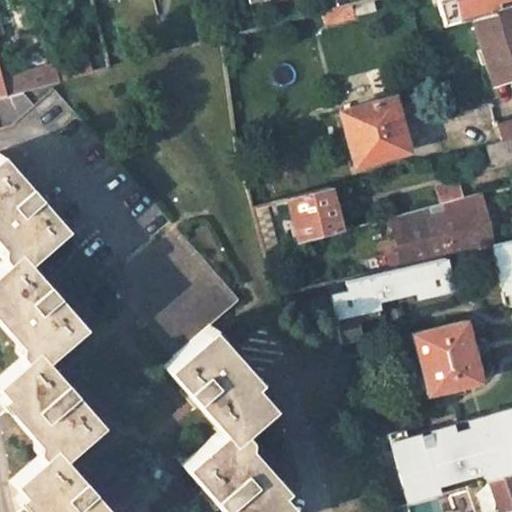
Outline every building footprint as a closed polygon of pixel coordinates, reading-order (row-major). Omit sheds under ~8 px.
[(363,0),(356,0),(348,2),(351,17),(367,13),(363,0)] [(466,19),(511,5),(511,4),(510,0),(434,0),(440,26),(466,19)] [(348,2),(319,10),(322,24),(351,17),(348,2)] [(511,5),(466,19),(486,87),(511,80),(511,5)] [(51,64),(55,81),(91,71),(87,54),(51,64)] [(0,77),(0,79),(4,94),(25,89),(55,81),(51,64),(0,77)] [(108,279),(171,224),(47,86),(28,104),(25,89),(4,94),(0,95),(0,154),(62,226),(108,279)] [(392,99),(339,113),(352,165),(405,151),(392,99)] [(493,126),(498,141),(511,137),(511,120),(494,125),(493,126)] [(511,137),(498,141),(478,146),(483,168),(506,162),(511,160),(511,137)] [(0,373),(0,389),(11,402),(6,406),(21,422),(34,438),(34,448),(40,455),(13,479),(32,500),(26,505),(32,511),(111,511),(62,456),(99,423),(43,358),(80,323),(25,259),(62,226),(0,154),(0,255),(1,257),(0,258),(0,325),(15,342),(15,349),(20,354),(0,373)] [(429,189),(434,205),(457,199),(452,182),(429,189)] [(287,197),(299,241),(339,231),(328,186),(287,197)] [(434,205),(385,218),(387,225),(420,217),(421,219),(445,213),(444,211),(478,202),(476,194),(457,199),(434,205)] [(443,258),(481,249),(473,222),(483,220),(478,202),(444,211),(445,213),(421,219),(420,217),(387,225),(391,243),(402,240),(408,265),(443,258)] [(250,207),(262,251),(276,247),(264,203),(250,207)] [(473,222),(481,249),(490,247),(483,220),(473,222)] [(237,298),(171,224),(108,279),(173,355),(162,365),(218,429),(180,463),(223,511),(276,511),(286,503),(268,483),(272,478),(257,461),(243,446),(242,437),(239,432),(265,408),(238,377),(244,371),(227,352),(214,337),(207,343),(199,332),(237,298)] [(408,265),(402,240),(391,243),(398,267),(408,265)] [(511,242),(495,246),(505,294),(511,292),(511,242)] [(387,270),(328,283),(339,344),(361,340),(355,312),(376,308),(375,300),(389,297),(388,296),(414,290),(416,298),(451,290),(443,258),(408,265),(398,267),(387,270)] [(409,334),(424,396),(479,384),(465,321),(409,334)] [(511,410),(391,445),(408,504),(487,482),(511,474),(511,410)] [(495,511),(499,511),(511,508),(511,474),(487,482),(495,511)]
